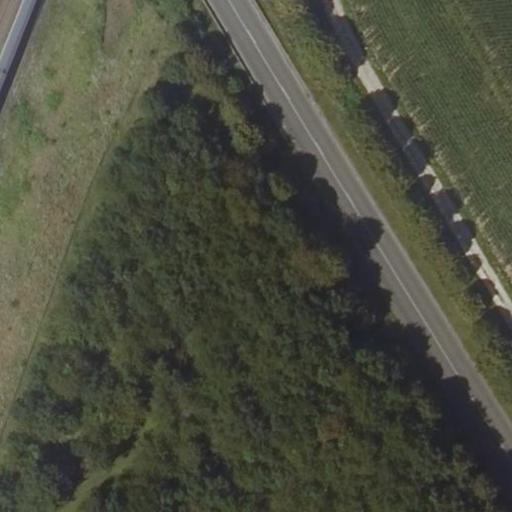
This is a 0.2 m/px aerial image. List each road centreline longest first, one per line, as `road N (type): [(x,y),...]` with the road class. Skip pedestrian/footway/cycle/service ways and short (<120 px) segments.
road 1 (secondary): [(231,0),(511,465)]
road 2 (track): [(511,317),(329,0)]
